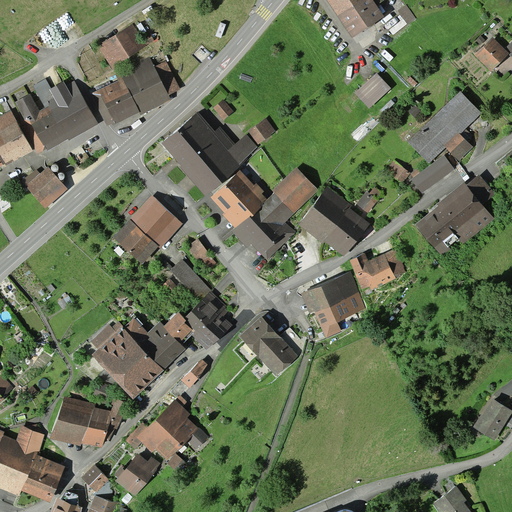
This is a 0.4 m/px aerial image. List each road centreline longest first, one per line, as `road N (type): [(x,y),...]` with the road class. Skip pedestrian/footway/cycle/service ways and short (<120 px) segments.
road 1 (residential): [(259,300),(31,511)]
road 2 (residential): [(511,136),(377,238),(259,300)]
road 3 (tertiary): [(125,153),(274,0)]
road 4 (residential): [(511,440),(489,457),(380,485),(319,511)]
road 5 (residential): [(125,153),(259,300)]
road 6 (tertiary): [(0,264),(125,153)]
